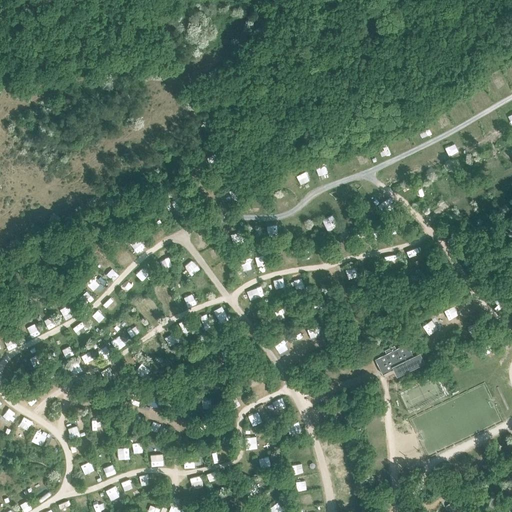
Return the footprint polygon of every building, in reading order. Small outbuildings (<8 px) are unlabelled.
[(499,90),(506,87),(502,79),(495,82),(499,90)] [(482,98),(472,104),(475,110),(486,105),(482,98)] [(443,127),(451,123),(448,116),(440,120),(443,127)] [(491,124),(494,131),(504,127),(501,119),(491,124)] [(464,135),(469,142),(478,137),(474,130),(464,135)] [(400,145),(410,141),(407,134),(397,138),(400,145)] [(446,145),(449,153),(458,150),(454,142),(446,145)] [(434,153),(438,163),(447,160),(443,150),(434,153)] [(417,173),(425,169),(421,160),(412,163),(417,173)] [(317,164),(320,174),(329,171),(326,162),(317,164)] [(298,174),(300,183),(311,180),(308,171),(298,174)] [(180,198),(173,199),(175,209),(182,208),(180,198)] [(331,234),(340,229),(332,214),(323,219),(331,234)] [(201,230),(194,234),(198,242),(205,239),(201,230)] [(141,251),(148,245),(142,236),(134,242),(141,251)] [(209,250),(214,258),(221,254),(216,246),(209,250)] [(160,251),(161,260),(169,259),(168,250),(160,251)] [(296,253),(286,254),(287,264),(297,263),(296,253)] [(192,275),(200,268),(193,259),(184,265),(192,275)] [(216,267),(221,275),(229,271),(224,262),(216,267)] [(242,265),(245,273),(253,271),(251,263),(242,265)] [(137,272),(141,278),(151,272),(147,266),(137,272)] [(106,274),(114,279),(119,273),(112,267),(106,274)] [(96,272),(87,281),(95,288),(104,280),(96,272)] [(199,289),(207,283),(201,275),(193,281),(199,289)] [(277,288),(285,286),(283,277),(274,279),(277,288)] [(125,278),(120,286),(128,292),(133,284),(125,278)] [(295,288),(303,286),(301,278),(293,281),(295,288)] [(262,284),(251,287),(254,296),(265,293),(262,284)] [(160,301),(170,297),(166,288),(156,292),(160,301)] [(189,303),(198,298),(194,290),(185,295),(189,303)] [(111,297),(104,304),(111,311),(118,303),(111,297)] [(62,311),(67,319),(74,315),(69,307),(62,311)] [(149,324),(159,319),(154,308),(144,312),(149,324)] [(99,322),(105,316),(98,309),(92,315),(99,322)] [(224,309),(217,314),(222,322),(229,318),(224,309)] [(45,320),(47,327),(55,326),(53,318),(45,320)] [(431,320),(437,328),(440,325),(434,318),(431,320)] [(208,319),(202,321),(205,329),(211,326),(208,319)] [(73,326),(76,331),(87,325),(84,320),(73,326)] [(422,326),(429,334),(436,328),(429,320),(422,326)] [(29,339),(37,334),(32,325),(24,329),(29,339)] [(184,333),(188,340),(195,336),(190,329),(184,333)] [(379,365),(389,360),(393,367),(421,352),(415,343),(409,346),(402,334),(371,350),(379,365)] [(120,335),(115,338),(120,348),(126,345),(120,335)] [(168,338),(172,346),(178,342),(173,335),(168,338)] [(154,336),(145,344),(153,354),(162,346),(154,336)] [(68,359),(76,355),(71,345),(63,349),(68,359)] [(91,346),(82,353),(87,360),(96,354),(91,346)] [(75,372),(84,369),(81,361),(72,364),(75,372)] [(106,378),(119,368),(115,363),(102,373),(106,378)] [(249,378),(252,386),(260,384),(257,375),(249,378)] [(27,396),(30,403),(37,401),(34,393),(27,396)] [(283,397),(274,401),(278,412),(287,408),(283,397)] [(13,422),(17,413),(8,409),(4,418),(13,422)] [(258,411),(248,416),(253,426),(263,421),(258,411)] [(313,413),(315,422),(324,420),(322,411),(313,413)] [(24,417),(19,426),(29,430),(33,421),(24,417)] [(160,433),(164,424),(155,420),(151,429),(160,433)] [(293,433),(301,430),(297,422),(289,425),(293,433)] [(68,427),(70,438),(80,436),(78,425),(68,427)] [(34,441),(45,444),(48,434),(37,431),(34,441)] [(142,440),(132,441),(132,451),(143,451),(142,440)] [(71,445),(73,452),(82,450),(80,443),(71,445)] [(113,451),(119,461),(129,455),(124,445),(113,451)] [(212,450),(214,461),(224,459),(221,448),(212,450)] [(152,465),(164,464),(163,452),(151,454),(152,465)] [(184,455),(186,467),(196,465),(194,453),(184,455)] [(270,456),(260,458),(261,466),(272,465),(270,456)] [(81,464),(85,473),(95,469),(91,460),(81,464)] [(106,477),(116,473),(112,464),(103,468),(106,477)] [(304,464),(295,465),(297,475),(305,474),(304,464)] [(210,483),(222,479),(219,469),(207,473),(210,483)] [(141,475),(142,485),(149,484),(148,474),(141,475)] [(193,489),(203,488),(202,474),(192,475),(193,489)] [(124,490),(132,488),(130,479),(122,481),(124,490)] [(298,482),(301,491),(310,489),(307,479),(298,482)] [(118,485),(106,489),(109,499),(121,495),(118,485)] [(93,504),(104,500),(101,490),(90,494),(93,504)] [(311,494),(301,496),(303,505),(313,503),(311,494)] [(85,496),(77,498),(79,504),(86,503),(85,496)] [(21,504),(24,511),(25,511),(32,509),(28,500),(21,504)] [(284,511),(281,502),(274,504),(276,511),(284,511)]
